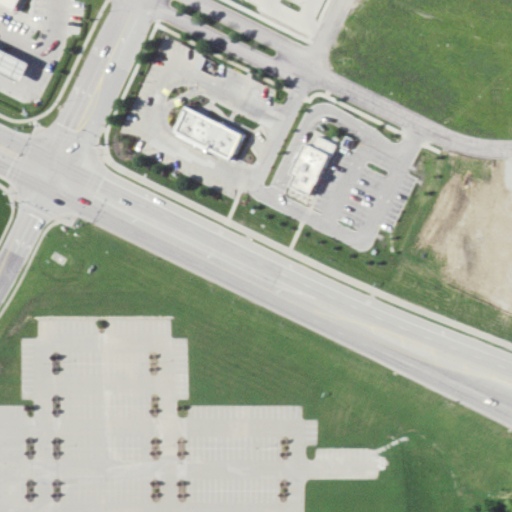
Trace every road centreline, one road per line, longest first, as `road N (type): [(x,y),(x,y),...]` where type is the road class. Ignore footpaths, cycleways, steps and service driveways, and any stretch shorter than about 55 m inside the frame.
road 1 (primary): [(296,296),(56,178)]
road 2 (primary): [(296,296),(511,409)]
road 3 (primary): [(511,367),(344,302),(296,296)]
road 4 (residential): [(56,178),(136,0)]
road 5 (residential): [(0,288),(56,178)]
